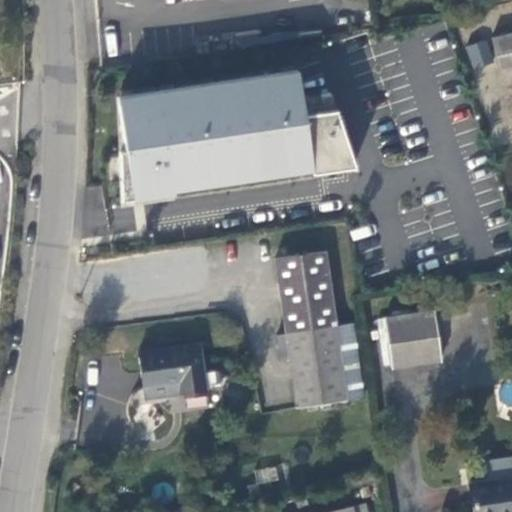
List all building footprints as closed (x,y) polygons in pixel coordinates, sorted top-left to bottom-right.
[(511,32),(491,38),(500,71),(511,68),(511,32)] [(486,40),(466,47),(473,68),(493,62),(486,40)] [(126,197),(352,176),(346,109),(306,113),(303,75),(116,92),(126,197)] [(113,211),(114,231),(134,230),(133,210),(113,211)] [(276,335),(279,359),(289,357),(296,407),(347,399),(364,397),(354,323),(336,325),(325,251),(274,258),(285,334),(276,335)] [(434,310),(384,317),(391,367),(441,360),(434,310)] [(138,351),(144,387),(170,384),(172,394),(206,389),(199,343),(138,351)] [(145,398),(172,394),(170,384),(144,387),(145,398)] [(511,455),(486,460),(489,479),(511,476),(511,455)] [(511,511),(511,476),(489,479),(469,482),(473,511),(511,511)] [(363,511),(362,503),(351,506),(352,511),(363,511)]
